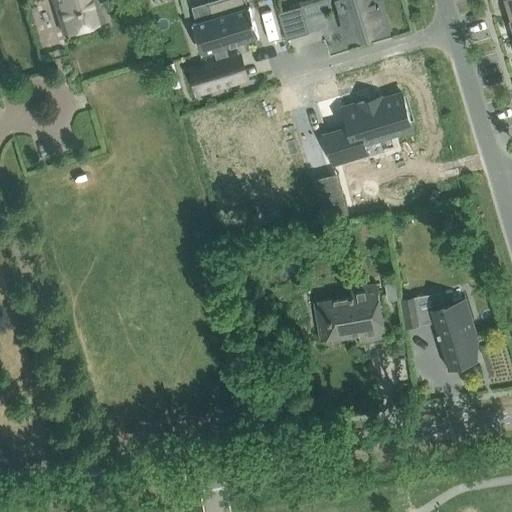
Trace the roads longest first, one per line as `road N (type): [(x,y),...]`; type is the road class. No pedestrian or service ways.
road 1 (residential): [(208,470),(511,419)]
road 2 (residential): [(0,504),(208,470)]
road 3 (residential): [(452,26),(284,77)]
road 4 (residential): [(452,26),(499,179)]
